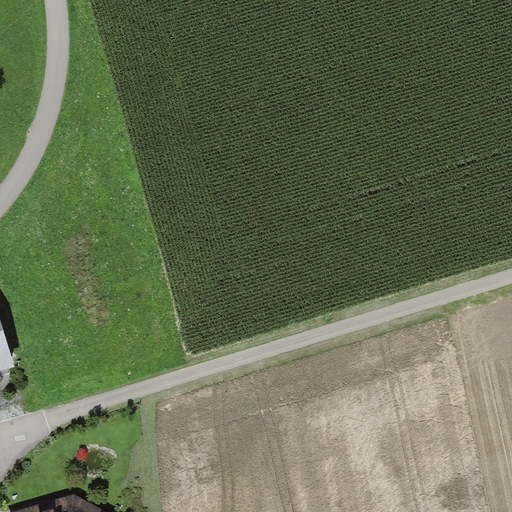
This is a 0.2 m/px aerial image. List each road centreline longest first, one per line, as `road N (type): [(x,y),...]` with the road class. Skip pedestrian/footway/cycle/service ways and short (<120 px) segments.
road 1 (track): [(13,433),(511,278)]
road 2 (unclassified): [(0,208),(47,132),(55,0)]
